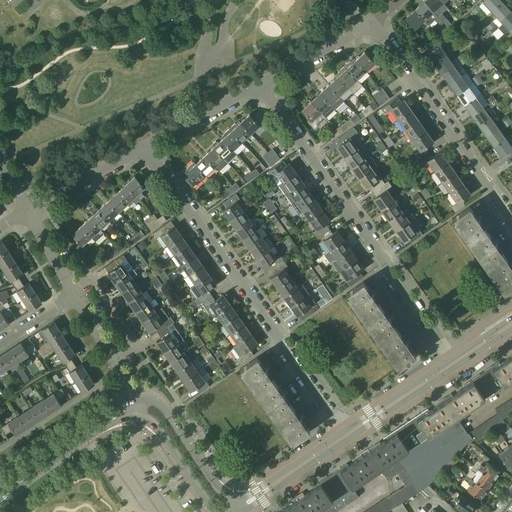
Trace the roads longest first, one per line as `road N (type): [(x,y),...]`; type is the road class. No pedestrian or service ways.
road 1 (residential): [(346,438),(142,148)]
road 2 (residential): [(454,366),(259,85)]
road 3 (residential): [(511,217),(372,24)]
road 4 (tertiary): [(230,497),(154,397),(137,399)]
road 5 (tertiary): [(140,417),(212,509),(235,511)]
road 6 (residential): [(259,85),(142,148)]
road 7 (tertiary): [(346,438),(454,366)]
road 8 (residential): [(142,148),(29,209)]
road 9 (residential): [(372,24),(259,85)]
road 10 (tertiary): [(0,494),(104,424)]
road 11 (residential): [(137,399),(74,293)]
